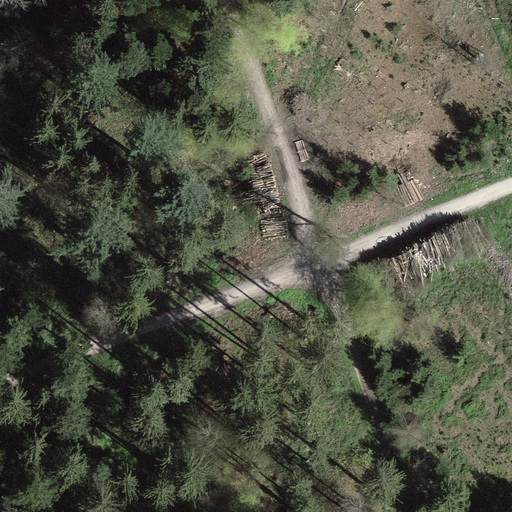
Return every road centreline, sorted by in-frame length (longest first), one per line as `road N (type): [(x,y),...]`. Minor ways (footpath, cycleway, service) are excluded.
road 1 (track): [(0,381),(511,185)]
road 2 (track): [(217,0),(316,262),(398,511)]
